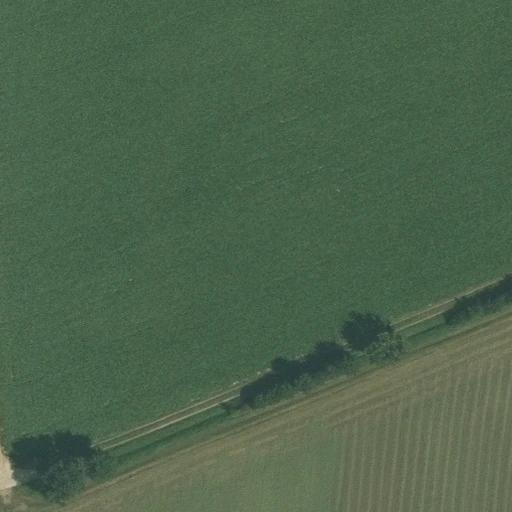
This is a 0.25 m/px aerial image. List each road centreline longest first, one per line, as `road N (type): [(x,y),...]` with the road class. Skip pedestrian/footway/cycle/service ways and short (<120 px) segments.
road 1 (track): [(0,496),(41,489),(511,295)]
road 2 (track): [(70,511),(511,328)]
